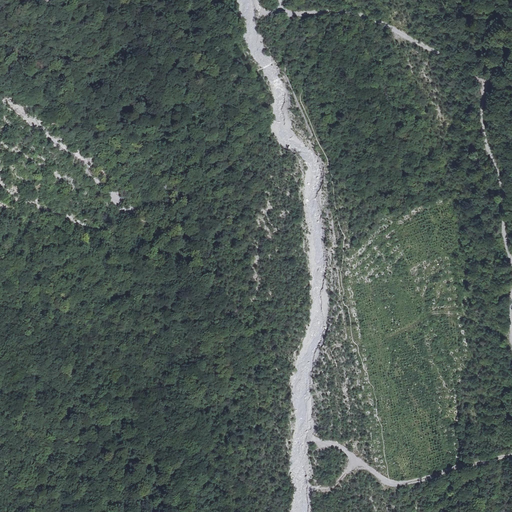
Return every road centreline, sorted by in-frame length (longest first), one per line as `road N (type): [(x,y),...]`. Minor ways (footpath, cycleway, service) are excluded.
road 1 (track): [(494,0),(498,50),(480,111),(499,186),(500,242),(511,262)]
road 2 (track): [(487,85),(467,66),(378,20),(332,10),(290,13),(279,0)]
road 3 (track): [(511,455),(395,484),(337,445),(313,439)]
